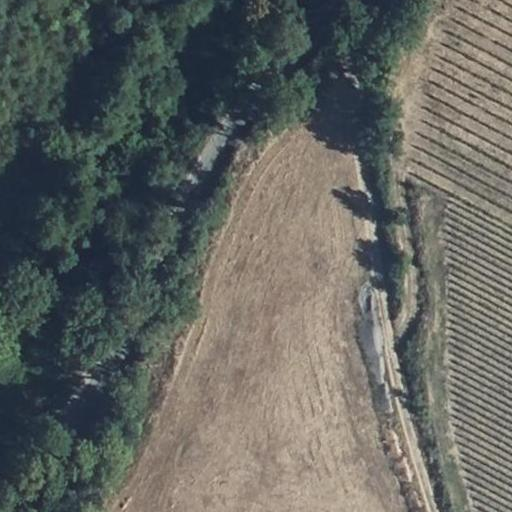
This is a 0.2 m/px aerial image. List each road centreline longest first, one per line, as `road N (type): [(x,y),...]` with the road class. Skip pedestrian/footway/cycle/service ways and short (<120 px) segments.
road 1 (unclassified): [(345,0),(255,95),(7,511)]
road 2 (track): [(383,0),(360,91),(362,166),(380,301),(410,441),(436,511)]
